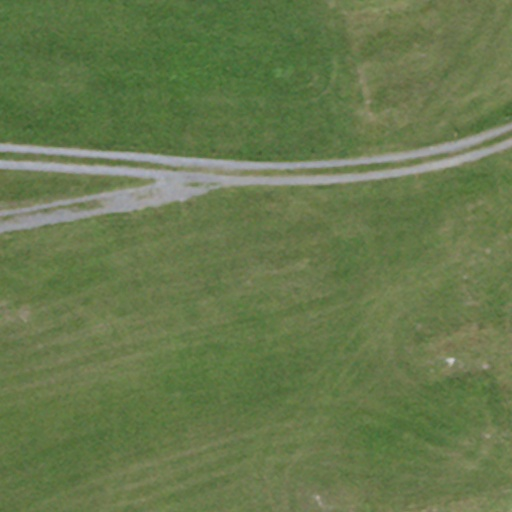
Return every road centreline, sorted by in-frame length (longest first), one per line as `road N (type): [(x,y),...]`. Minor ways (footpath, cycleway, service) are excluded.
road 1 (track): [(0,158),(303,176),(369,172),(511,137)]
road 2 (track): [(0,240),(239,177)]
